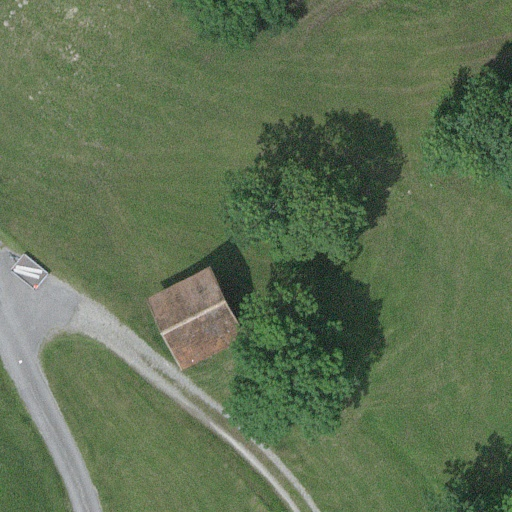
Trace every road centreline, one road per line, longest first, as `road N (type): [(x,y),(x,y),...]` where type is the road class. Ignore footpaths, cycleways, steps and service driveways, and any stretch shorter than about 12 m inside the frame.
road 1 (track): [(0,296),(49,299),(87,315),(266,458),(305,511)]
road 2 (track): [(0,319),(83,511)]
